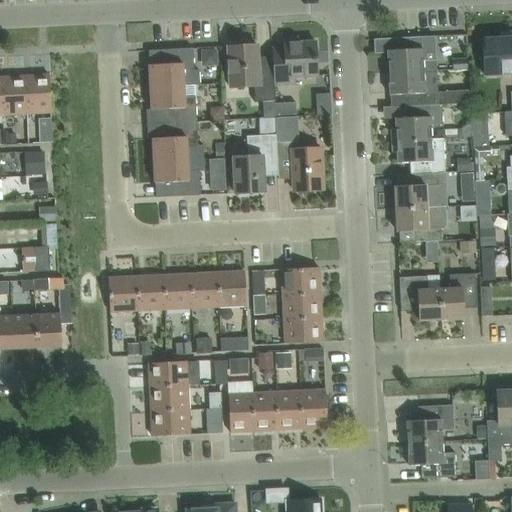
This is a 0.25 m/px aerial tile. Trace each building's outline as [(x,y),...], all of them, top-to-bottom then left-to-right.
[(388,51),(389,73),(437,70),(436,60),(423,61),(422,37),(398,38),(398,50),(388,51)] [(511,37),(482,39),(484,75),(511,73),(511,37)] [(272,49),(272,56),(274,86),(295,85),(294,77),(317,76),(316,42),(284,43),(284,49),(272,49)] [(274,86),(272,56),(258,57),(257,45),(228,47),(230,88),(253,86),(254,102),(263,102),(263,103),(275,103),(275,101),(274,86)] [(150,87),(184,86),(184,85),(195,85),(199,84),(199,70),(194,70),(193,48),(159,50),(159,65),(149,65),(150,87)] [(407,94),(407,106),(438,105),(437,70),(389,73),(390,95),(407,94)] [(49,75),(25,76),(27,114),(51,112),(49,75)] [(0,77),(2,115),(27,114),(25,76),(0,77)] [(169,123),(197,122),(195,85),(184,85),(184,86),(150,87),(151,110),(168,109),(169,123)] [(470,90),(448,91),(448,104),(470,103),(470,90)] [(238,114),(238,100),(224,99),(224,114),(238,114)] [(296,102),(275,103),(275,118),(276,118),(296,116),(296,102)] [(396,129),(391,130),(392,141),(431,139),(431,128),(443,127),(442,105),(438,105),(407,106),(408,118),(395,119),(396,129)] [(233,157),(234,174),(235,194),(264,192),(263,166),(278,165),(277,143),(276,135),(275,118),(259,119),(260,136),(246,136),(248,157),(233,157)] [(203,145),(198,145),(197,122),(169,123),(170,138),(152,139),(153,161),(204,158),(203,145)] [(460,130),(436,131),(436,139),(443,139),(460,138),(471,138),(471,124),(467,124),(460,130)] [(15,134),(4,134),(4,144),(16,143),(15,134)] [(398,163),(410,163),(410,174),(412,174),(445,173),(443,139),(436,139),(431,139),(392,141),(392,153),(397,153),(398,163)] [(278,165),(279,180),(293,179),(294,191),(323,189),(321,149),(301,150),(297,150),(297,142),(277,143),(278,165)] [(224,143),(215,143),(215,147),(215,155),(224,155),(224,147),(224,143)] [(45,175),(44,151),(24,152),(25,175),(45,175)] [(204,158),(153,161),(155,183),(172,182),(173,197),(200,195),(199,171),(202,171),(204,169),(204,158)] [(395,187),(396,209),(445,207),(445,206),(447,206),(445,173),(412,174),(413,186),(395,187)] [(473,173),(460,174),(460,186),(473,185),(473,173)] [(56,223),(55,206),(38,206),(39,222),(40,222),(40,223),(56,223)] [(399,231),(399,243),(442,241),(441,229),(443,228),(447,225),(445,207),(396,209),(397,231),(399,231)] [(56,223),(40,223),(41,247),(57,247),(56,223)] [(36,272),(50,271),(49,248),(57,248),(57,247),(41,247),(23,248),(23,254),(26,254),(26,267),(24,267),(24,272),(36,272)] [(463,266),(486,264),(485,252),(462,253),(463,266)] [(319,268),(281,270),(282,294),(320,292),(319,268)] [(217,273),(219,307),(246,306),(245,272),(217,273)] [(217,273),(190,274),(192,308),(219,307),(217,273)] [(163,276),(164,310),(192,308),(190,274),(163,276)] [(450,288),(440,289),(441,320),(463,319),(463,309),(477,308),(475,274),(449,275),(450,288)] [(163,276),(135,277),(137,311),(164,310),(163,276)] [(399,278),(401,312),(419,311),(419,321),(441,320),(440,289),(439,276),(399,278)] [(58,278),(33,279),(33,280),(33,289),(33,291),(35,290),(58,289),(59,289),(60,314),(70,314),(69,285),(64,285),(63,277),(58,278)] [(135,277),(108,278),(110,312),(137,311),(135,277)] [(320,292),(282,294),(283,319),(321,317),(320,292)] [(491,305),(480,305),(481,318),(482,318),(492,318),(491,305)] [(60,314),(36,315),(37,348),(61,346),(60,314)] [(13,349),(37,348),(36,315),(12,317),(13,349)] [(12,317),(0,317),(0,349),(13,349),(12,317)] [(321,317),(283,319),(285,343),(323,342),(321,317)] [(248,350),(248,337),(220,339),(221,352),(248,350)] [(227,383),(226,360),(214,360),(215,384),(227,383)] [(148,363),(149,388),(188,386),(187,385),(200,384),(199,361),(168,363),(148,363)] [(252,383),(228,384),(228,395),(229,413),(230,433),(254,432),(252,393),(252,383)] [(149,388),(151,412),(189,410),(188,386),(149,388)] [(325,390),(305,391),(301,391),(303,429),(327,428),(325,390)] [(486,421),(487,441),(488,460),(494,460),(501,460),(501,445),(511,444),(511,390),(497,391),(498,420),(486,421)] [(279,430),(303,429),(301,391),(277,392),(279,430)] [(221,392),(208,392),(209,409),(222,409),(222,408),(221,395),(221,392)] [(254,432),(279,430),(277,392),(252,393),(254,432)] [(406,421),(408,443),(442,441),(442,430),(454,429),(452,405),(418,407),(419,421),(406,421)] [(223,433),(222,409),(209,409),(206,410),(207,434),(223,433)] [(190,435),(189,410),(151,412),(152,437),(190,435)] [(443,453),(442,441),(408,443),(409,466),(421,465),(421,479),(456,477),(455,453),(443,453)] [(489,468),(488,461),(474,461),(475,474),(462,474),(463,480),(486,479),(489,479),(489,468)] [(321,511),(321,500),(287,502),(287,511),(321,511)]
